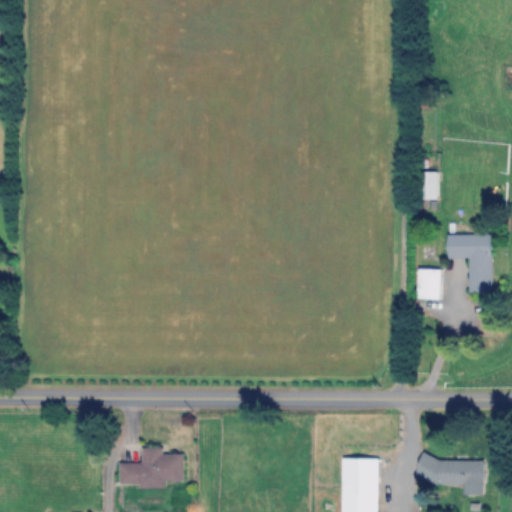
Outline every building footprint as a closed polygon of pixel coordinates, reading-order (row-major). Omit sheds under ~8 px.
[(440,198),(440,169),(421,169),(421,198),(440,198)] [(450,258),(450,234),(494,234),(494,291),(470,291),(470,258),(450,258)] [(443,298),(443,268),(420,268),(420,298),(443,298)] [(164,448),(164,453),(183,453),(183,479),(165,479),(165,487),(144,487),(144,481),(123,481),(123,462),(144,462),(144,448),(164,448)] [(429,451),(442,460),(467,460),(467,459),(484,459),(484,492),(467,492),(467,484),(441,483),(441,484),(439,483),(418,472),(429,451)] [(356,460),(396,460),(396,496),(356,496),(356,460)]
